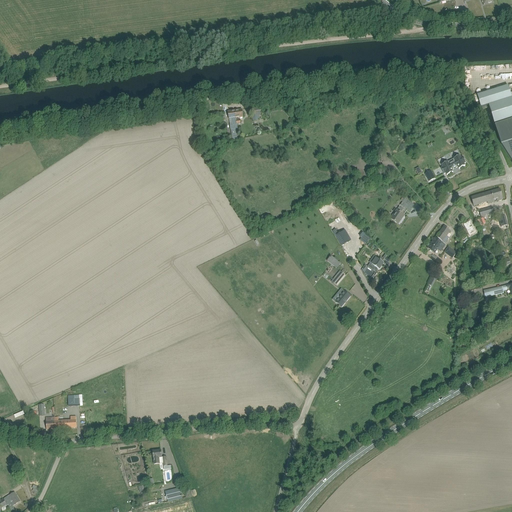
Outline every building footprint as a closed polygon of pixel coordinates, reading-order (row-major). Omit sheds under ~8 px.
[(251,109),(252,114),(253,121),(258,120),(258,118),(260,118),(259,115),(261,115),(260,110),(262,110),(262,107),(251,109)] [(235,111),(237,123),(240,123),(240,120),(239,120),(238,118),(243,117),(242,110),(235,111)] [(237,124),(237,123),(235,111),(228,112),(229,119),(231,119),(232,124),(230,125),(231,130),(237,129),(237,124)] [(511,132),(498,136),(501,144),(511,161),(511,132)] [(442,163),(442,165),(443,167),(441,168),(444,174),(446,173),(447,175),(453,172),(452,170),(458,167),(459,169),(465,166),(464,164),(466,163),(463,157),(461,157),(460,155),(459,155),(458,154),(456,155),(454,156),(454,158),(455,161),(449,164),(448,162),(447,161),(445,160),(443,161),(442,163)] [(435,179),(433,174),(431,171),(425,174),(429,182),(435,179)] [(500,189),(484,194),(487,203),(497,200),(497,201),(503,199),(500,189)] [(487,203),(484,194),(471,197),(473,202),(474,206),(487,203)] [(411,202),(407,200),(405,199),(400,205),(410,212),(412,209),(408,206),(411,202)] [(397,210),(393,215),(391,219),(398,224),(404,215),(401,213),(403,210),(399,207),(397,210)] [(481,217),(494,214),(492,207),(480,211),(481,217)] [(508,227),(506,218),(499,220),(502,229),(508,227)] [(471,221),(464,224),(469,236),(477,232),(471,221)] [(444,226),(435,238),(445,245),(446,245),(445,245),(449,238),(447,236),(451,231),(448,229),(444,226)] [(340,233),(337,235),(343,246),(350,241),(344,230),(340,233)] [(435,238),(428,248),(435,254),(437,250),(440,252),(445,245),(435,238)] [(448,247),(444,253),(452,259),(456,254),(453,251),(448,247)] [(331,256),(327,261),(331,264),(337,269),(340,264),(337,261),(338,260),(335,258),(334,259),(331,256)] [(369,263),(375,267),(379,270),(384,263),(374,256),(369,263)] [(338,286),(346,276),(340,272),(332,282),(338,286)] [(511,284),(490,289),(492,296),(504,294),(503,291),(507,290),(507,289),(510,288),(511,294),(511,284)] [(336,302),(338,304),(342,307),(350,297),(344,292),(336,302)] [(59,417),(54,417),(55,429),(77,428),(76,423),(76,416),(71,417),(71,420),(63,420),(59,420),(59,417)] [(47,430),(55,429),(54,417),(46,418),(47,430)] [(160,464),(160,461),(159,458),(162,457),(161,451),(153,451),(154,465),(160,464)] [(180,488),(165,492),(168,500),(182,497),(180,488)] [(11,495),(3,500),(8,508),(10,511),(15,511),(12,506),(20,501),(15,493),(11,495)] [(1,501),(0,501),(0,507),(1,510),(2,511),(5,509),(8,508),(3,500),(1,501)]
